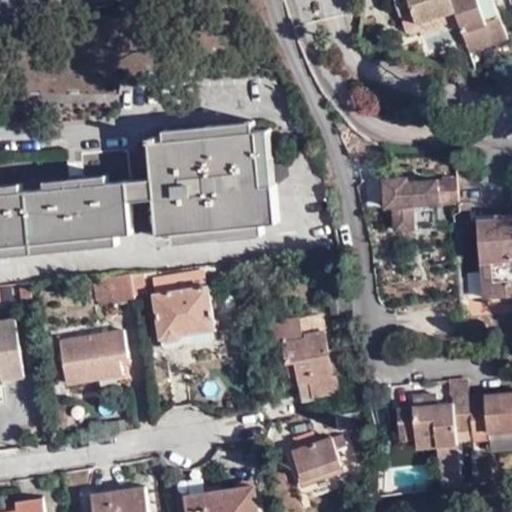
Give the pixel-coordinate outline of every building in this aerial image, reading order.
[(455,0),(398,0),(407,22),(428,15),(433,29),(462,19),(455,0)] [(455,0),(462,19),(463,23),(476,57),(498,50),(495,38),(509,33),(497,0),(455,0)] [(462,19),(433,29),(434,33),(463,23),(462,19)] [(511,44),(511,40),(509,33),(495,38),(498,50),(511,44)] [(0,243),(138,229),(135,195),(160,193),(165,231),(282,219),(274,130),(260,132),(259,122),(169,131),(170,140),(163,140),(163,136),(154,137),(158,174),(112,178),(112,172),(47,179),(47,185),(25,188),(24,182),(0,184),(0,243)] [(462,202),(461,178),(412,182),(412,176),(388,179),(390,207),(397,207),(399,231),(418,229),(416,206),(462,202)] [(504,217),(478,218),(484,295),(511,293),(511,213),(504,214),(504,217)] [(237,274),(235,261),(226,262),(228,275),(237,274)] [(210,285),(207,268),(155,276),(157,294),(210,285)] [(147,291),(144,271),(134,272),(137,293),(147,291)] [(137,293),(134,272),(113,274),(117,304),(139,300),(137,293)] [(24,300),(34,299),(32,285),(22,286),(24,300)] [(217,329),(210,285),(157,294),(165,345),(165,346),(168,348),(183,345),(186,343),(196,341),(200,343),(215,341),(218,337),(217,329)] [(297,362),(300,375),(301,383),(314,381),(316,396),(343,391),(340,375),(339,374),(334,376),(329,350),(326,332),(307,335),(303,316),(272,322),(277,346),(285,345),(288,364),(297,362)] [(0,321),(0,364),(2,364),(4,371),(4,379),(28,375),(17,318),(0,321)] [(128,330),(65,340),(71,383),(127,373),(125,359),(132,358),(128,330)] [(347,374),(342,347),(329,350),(334,376),(339,374),(340,375),(347,374)] [(291,377),(300,375),(297,362),(288,364),(291,377)] [(314,381),(301,383),(305,402),(317,400),(316,396),(314,381)] [(492,405),(476,406),(478,426),(480,439),(496,437),(495,429),(511,426),(511,389),(491,393),(492,405)] [(491,393),(475,394),(476,406),(492,405),(491,393)] [(417,397),(418,406),(442,403),(441,394),(417,397)] [(442,403),(418,406),(421,429),(424,446),(442,444),(463,441),(461,428),(478,426),(476,406),(475,394),(456,397),(457,402),(442,403)] [(373,421),(369,405),(343,410),(345,426),(373,421)] [(421,429),(418,406),(404,409),(406,430),(407,431),(421,429)] [(511,435),(511,426),(495,429),(496,437),(511,435)] [(318,431),(299,436),(303,449),(298,451),(307,480),(346,468),(337,438),(322,442),(318,431)] [(463,448),(463,441),(442,444),(442,451),(463,448)] [(156,511),(152,485),(100,494),(102,511),(156,511)] [(262,511),(258,486),(192,496),(194,511),(262,511)] [(50,511),(49,502),(24,505),(25,510),(13,511),(50,511)]
